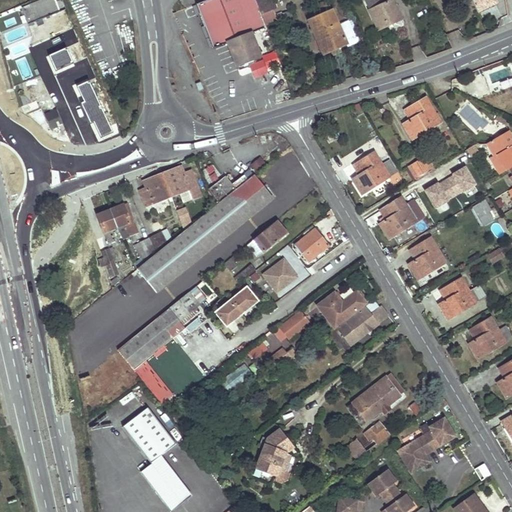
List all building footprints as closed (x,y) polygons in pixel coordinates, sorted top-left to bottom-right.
[(54,0),(47,0),(0,20),(0,24),(1,24),(6,35),(59,11),(54,0)] [(239,0),(209,0),(205,1),(221,45),(222,47),(229,45),(239,70),(241,71),(250,68),(251,66),(250,65),(249,61),(254,59),(261,57),(253,33),(264,28),(256,6),(244,11),(239,0)] [(256,0),(262,14),(276,8),(273,0),(256,0)] [(389,0),(364,0),(378,30),(403,19),(393,0),(390,0),(389,0)] [(205,1),(198,4),(214,47),(221,45),(205,1)] [(334,10),(320,16),(324,26),(315,31),(325,54),(333,51),(340,48),(348,45),(349,44),(341,26),(334,10)] [(290,11),(275,18),(278,24),(285,21),(287,26),(295,23),(290,11)] [(350,22),(341,26),(349,44),(348,45),(348,46),(359,42),(350,22)] [(68,31),(61,34),(64,42),(72,38),(68,31)] [(89,81),(77,86),(81,95),(75,97),(84,116),(86,114),(91,124),(94,123),(100,136),(112,130),(89,81)] [(427,98),(406,110),(412,120),(405,124),(413,138),(442,122),(427,98)] [(50,131),(63,126),(56,108),(43,114),(50,131)] [(31,113),(22,117),(27,130),(36,127),(31,113)] [(508,122),(498,117),(496,119),(506,125),(508,122)] [(112,130),(100,136),(101,139),(113,133),(112,130)] [(511,133),(510,131),(488,143),(495,157),(498,155),(503,164),(506,162),(510,169),(511,167),(511,133)] [(242,143),(234,146),(240,159),(248,156),(242,143)] [(221,152),(213,155),(219,167),(226,164),(221,152)] [(375,152),(354,166),(360,175),(354,179),(363,194),(398,172),(390,160),(383,164),(375,152)] [(495,157),(493,158),(498,167),(503,164),(498,155),(495,157)] [(249,167),(258,178),(269,169),(260,158),(249,167)] [(423,160),(412,167),(416,175),(428,169),(423,160)] [(510,169),(506,162),(503,164),(498,167),(502,173),(510,169)] [(181,167),(164,173),(173,197),(191,190),(194,199),(202,196),(193,171),(184,174),(181,167)] [(465,168),(422,192),(433,211),(476,187),(465,168)] [(164,173),(145,181),(147,188),(141,191),(147,207),(173,197),(164,173)] [(425,178),(412,186),(416,192),(429,184),(425,178)] [(157,254),(139,269),(158,292),(273,198),(264,187),(246,201),(229,196),(185,231),(157,254)] [(403,196),(382,210),(388,219),(380,223),(390,239),(426,216),(415,200),(408,205),(403,196)] [(486,200),(473,208),(484,226),(494,220),(490,212),(492,210),(486,200)] [(124,204),(112,209),(119,227),(126,225),(131,235),(139,232),(131,212),(127,213),(124,204)] [(187,208),(180,210),(184,221),(191,219),(187,208)] [(112,209),(99,214),(109,242),(114,240),(110,231),(119,227),(112,209)] [(382,210),(375,214),(380,223),(388,219),(382,210)] [(278,220),(254,239),(264,251),(265,252),(287,233),(278,220)] [(71,226),(43,230),(47,260),(75,256),(71,226)] [(316,227),(295,244),(309,261),(330,244),(316,227)] [(167,229),(163,231),(167,241),(172,239),(167,229)] [(163,231),(150,238),(156,252),(168,243),(167,241),(163,231)] [(432,237),(411,250),(417,259),(410,263),(419,278),(447,261),(432,237)] [(150,238),(141,242),(149,257),(156,252),(150,238)] [(254,239),(248,244),(258,256),(264,251),(254,239)] [(141,242),(136,245),(144,261),(149,257),(141,242)] [(113,247),(102,251),(105,258),(104,259),(105,265),(107,264),(111,276),(120,273),(113,255),(115,253),(113,247)] [(499,248),(489,255),(493,262),(504,256),(499,248)] [(231,258),(225,262),(231,269),(236,265),(231,258)] [(252,264),(236,277),(241,283),(249,276),(256,270),(252,264)] [(267,264),(256,273),(261,280),(272,271),(267,264)] [(462,277),(441,289),(447,299),(440,303),(449,318),(487,296),(481,285),(470,291),(462,277)] [(195,315),(191,310),(206,298),(196,286),(170,307),(118,349),(134,369),(186,327),(183,324),(195,315)] [(247,287),(217,312),(226,324),(233,318),(235,320),(252,306),(251,304),(257,299),(247,287)] [(336,327),(337,326),(367,302),(358,290),(343,302),(336,293),(319,306),(336,327)] [(374,300),(339,327),(352,345),(389,315),(382,305),(380,307),(374,300)] [(302,312),(282,327),(291,338),(311,323),(302,312)] [(492,316),(471,329),(477,339),(470,343),(479,359),(511,338),(511,333),(507,325),(500,329),(492,316)] [(198,317),(186,327),(191,332),(203,323),(198,317)] [(253,361),(268,350),(262,342),(247,354),(253,361)] [(279,369),(299,354),(293,348),(288,353),(284,348),(271,358),(275,363),(279,369)] [(298,359),(288,366),(292,372),(303,364),(298,359)] [(511,360),(499,368),(505,378),(499,382),(508,397),(511,394),(511,360)] [(243,363),(220,383),(230,394),(252,374),(243,363)] [(390,373),(353,402),(360,411),(355,415),(362,425),(383,409),(385,412),(391,408),(388,404),(405,392),(390,373)] [(188,490),(159,451),(174,439),(147,402),(122,421),(149,458),(138,466),(168,506),(188,490)] [(353,402),(348,406),(355,415),(360,411),(353,402)] [(416,402),(410,406),(418,415),(423,411),(416,402)] [(434,430),(427,434),(436,450),(452,440),(450,437),(456,434),(447,418),(432,426),(434,430)] [(390,434),(380,421),(365,433),(357,439),(347,446),(357,459),(367,451),(375,446),(390,434)] [(294,447),(280,430),(268,439),(257,468),(278,475),(287,452),(294,447)] [(427,434),(400,450),(414,473),(422,469),(420,467),(425,464),(426,466),(432,462),(428,454),(436,450),(427,434)] [(292,454),(287,452),(278,475),(284,477),(292,454)] [(484,464),(474,469),(480,481),(490,476),(484,464)] [(389,468),(369,481),(374,488),(379,495),(382,493),(391,505),(388,507),(391,511),(406,511),(416,505),(407,493),(404,496),(395,484),(398,481),(389,468)] [(379,495),(374,488),(370,490),(375,498),(379,495)] [(358,499),(342,497),(339,511),(355,511),(357,508),(365,509),(368,493),(359,491),(358,499)] [(488,511),(475,493),(454,509),(456,511),(488,511)]
